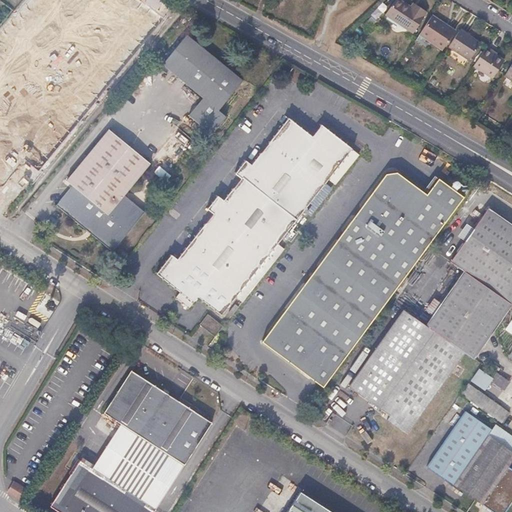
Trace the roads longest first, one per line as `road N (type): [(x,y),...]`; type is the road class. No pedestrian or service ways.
road 1 (residential): [(430,511),(0,233)]
road 2 (secondary): [(458,142),(207,0)]
